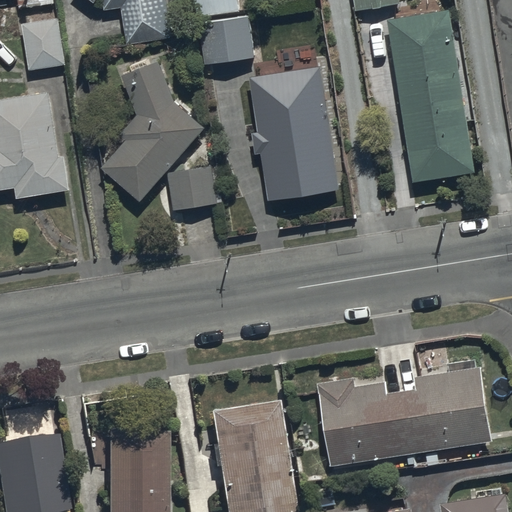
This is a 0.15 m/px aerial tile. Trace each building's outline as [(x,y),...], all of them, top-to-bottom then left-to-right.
[(126,48),(172,41),(165,0),(97,0),(121,17),(126,48)] [(194,0),(197,18),(241,11),(239,0),(194,0)] [(357,0),(359,10),(400,4),(399,0),(357,0)] [(417,183),(479,173),(453,9),(390,19),(417,183)] [(252,16),(202,25),(209,67),(259,58),(252,16)] [(26,23),(34,71),(65,66),(57,18),(26,23)] [(104,170),(142,202),(206,128),(177,102),(163,62),(125,75),(139,115),(121,136),(128,142),(104,170)] [(276,187),(331,182),(320,69),(254,76),(257,112),(268,111),(276,187)] [(20,201),(70,192),(54,92),(0,100),(0,191),(18,189),(20,201)] [(169,177),(175,212),(220,204),(214,169),(169,177)] [(319,385),(333,468),(497,441),(485,367),(418,378),(420,389),(390,394),(387,373),(319,385)] [(214,411),(230,511),(295,511),(278,401),(214,411)] [(107,511),(166,511),(168,432),(109,431),(107,511)] [(71,511),(60,434),(0,442),(0,483),(4,511),(71,511)] [(385,511),(511,511),(508,491),(441,502),(443,511),(414,511),(414,507),(385,511)]
